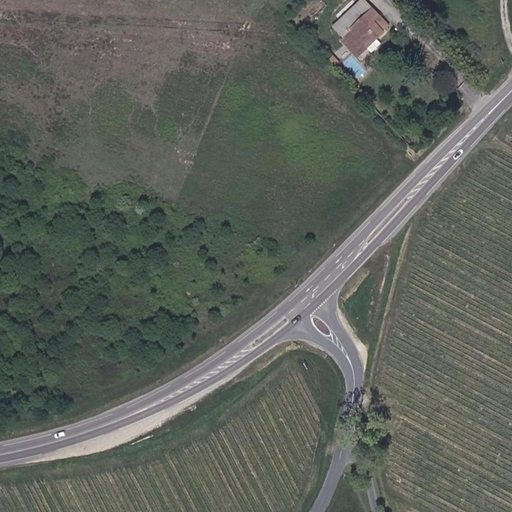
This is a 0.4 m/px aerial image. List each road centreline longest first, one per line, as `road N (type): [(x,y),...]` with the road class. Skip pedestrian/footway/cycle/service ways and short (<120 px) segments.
road 1 (secondary): [(313,307),(496,104)]
road 2 (secondary): [(496,104),(304,296)]
road 3 (secondary): [(162,402),(208,383),(313,307)]
road 4 (secondary): [(304,296),(162,402)]
road 5 (secondary): [(162,402),(0,454)]
road 6 (tertiary): [(313,307),(355,369),(347,443)]
